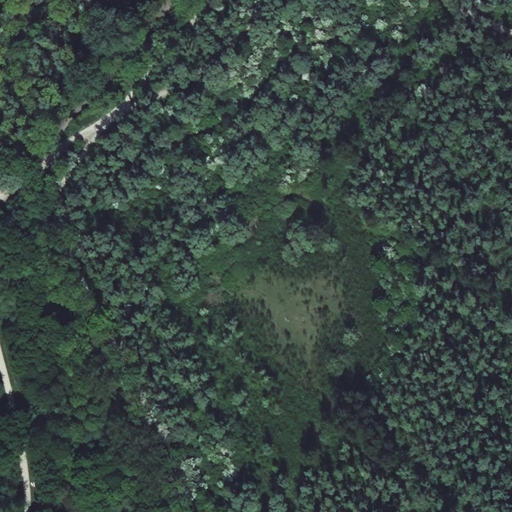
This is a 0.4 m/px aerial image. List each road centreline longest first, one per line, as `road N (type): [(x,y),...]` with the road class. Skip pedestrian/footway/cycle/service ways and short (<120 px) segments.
road 1 (unknown): [(511,183),(466,120),(401,60),(355,33),(300,43),(235,122),(151,143),(98,212),(99,257),(118,338)]
road 2 (unknown): [(0,245),(37,249),(60,280),(94,386),(122,418)]
road 3 (unknown): [(65,145),(64,128),(146,48),(174,0)]
road 4 (unknown): [(167,511),(122,418),(122,346)]
